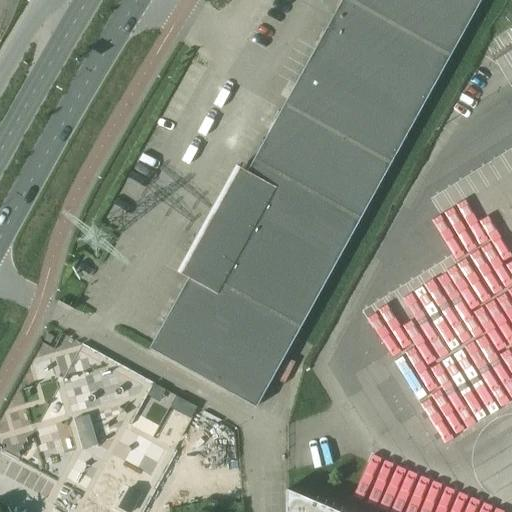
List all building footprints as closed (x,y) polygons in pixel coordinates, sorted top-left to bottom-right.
[(481,0),(342,0),(334,15),(333,14),(332,16),(338,19),(311,68),(305,65),(304,67),(305,67),(244,179),(237,175),(185,269),(192,272),(150,349),(256,407),(481,0)] [(405,385),(443,444),(445,443),(511,400),(511,328),(507,321),(504,323),(483,327),(475,332),(472,319),(459,322),(448,329),(438,314),(458,301),(459,301),(458,297),(443,300),(431,302),(427,283),(379,314),(419,376),(405,385)] [(158,387),(154,385),(148,396),(152,398),(158,387)] [(170,407),(191,418),(197,407),(176,397),(170,407)] [(89,416),(74,420),(83,449),(97,445),(89,416)] [(124,497),(136,503),(141,495),(129,488),(124,497)] [(285,511),(335,511),(286,490),(285,511)]
